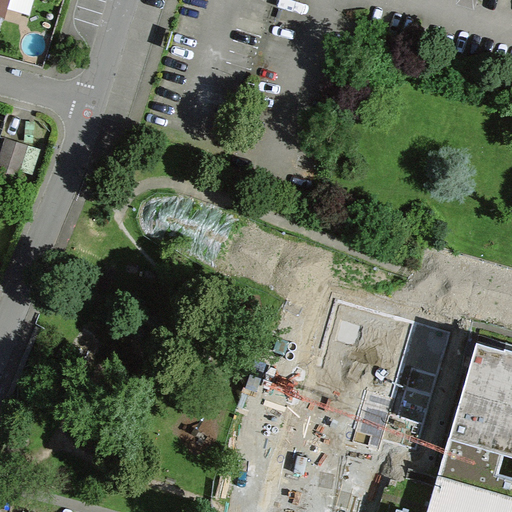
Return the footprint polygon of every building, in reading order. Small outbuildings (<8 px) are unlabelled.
[(0,0),(0,29),(8,0),(0,0)] [(27,145),(7,138),(0,160),(0,172),(16,178),(19,168),(27,145)] [(39,148),(27,145),(19,168),(31,172),(39,148)] [(434,396),(453,332),(335,298),(273,509),(284,511),(366,511),(403,387),(434,396)] [(451,435),(511,452),(511,349),(477,340),(450,434),(451,435)] [(511,511),(511,452),(451,435),(439,477),(437,476),(426,511),(410,511),(397,508),(395,511),(511,511)]
